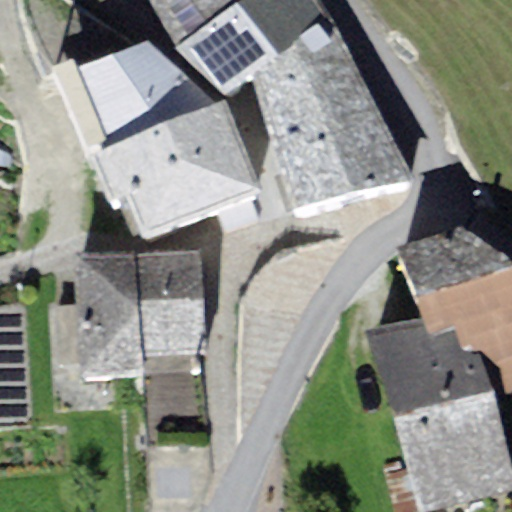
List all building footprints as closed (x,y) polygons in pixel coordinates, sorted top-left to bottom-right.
[(334,17),(323,0),(149,0),(180,50),(226,94),(256,75),(334,17)] [(256,75),(293,212),(419,179),(334,17),(256,75)] [(143,242),(265,195),(225,100),(217,105),(149,41),(80,67),(76,59),(53,68),(109,205),(127,197),(143,242)] [(498,396),(511,391),(511,263),(481,238),(473,243),(462,230),(398,250),(424,319),(430,336),(455,327),(463,348),(475,344),(498,396)] [(200,251),(76,254),(84,380),(147,376),(144,355),(206,353),(200,251)] [(26,301),(0,307),(0,429),(33,429),(26,301)] [(420,511),(437,511),(511,491),(511,449),(498,396),(475,344),(463,348),(455,327),(430,336),(424,319),(365,332),(420,511)]
